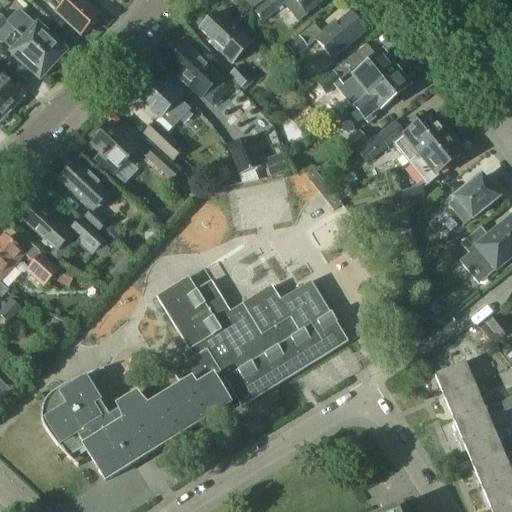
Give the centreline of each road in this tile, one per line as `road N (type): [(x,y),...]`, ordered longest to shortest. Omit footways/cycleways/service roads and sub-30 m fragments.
road 1 (residential): [(435,511),(366,398),(181,511)]
road 2 (residential): [(0,177),(163,0)]
road 3 (tertiary): [(511,96),(433,0)]
